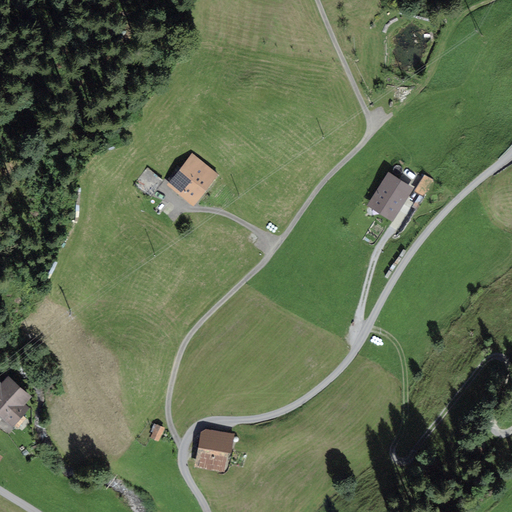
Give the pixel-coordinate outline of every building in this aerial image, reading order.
[(220,176),(194,155),(170,185),(196,206),(220,176)] [(411,182),(394,172),(376,200),(393,211),(411,182)] [(424,173),(415,190),(426,195),(434,178),(424,173)] [(0,413),(13,425),(26,410),(22,406),(29,397),(9,379),(2,386),(0,384),(0,413)] [(152,438),(161,440),(165,426),(155,423),(152,438)] [(235,435),(205,430),(199,467),(229,472),(235,435)]
